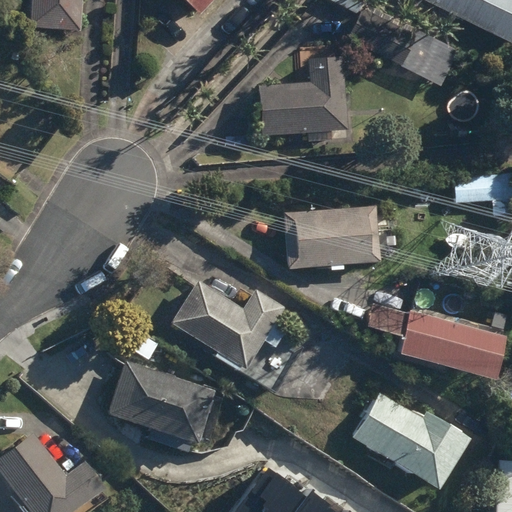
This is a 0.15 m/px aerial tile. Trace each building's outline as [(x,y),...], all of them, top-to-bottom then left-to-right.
[(32,0),(31,28),(81,31),(82,0),(32,0)] [(184,0),(201,15),(214,0),(184,0)] [(511,0),(424,0),(511,42),(511,0)] [(350,39),(442,85),(457,54),(365,7),(350,39)] [(313,133),(313,136),(323,136),(323,133),(348,131),(345,58),(310,60),(312,84),(260,86),(263,136),(313,133)] [(511,174),(453,177),(454,203),(511,201),(511,174)] [(330,267),(330,272),(345,271),(345,265),(382,263),(378,207),(284,213),(288,270),(330,267)] [(211,356),(241,374),(244,369),(247,370),(264,341),(274,347),(281,335),(275,331),(278,327),(275,325),(285,307),(256,291),(245,310),(199,284),(174,326),(215,350),(211,356)] [(448,366),(496,379),(507,336),(412,311),(411,315),(374,305),(368,327),(396,335),(390,358),(446,373),(448,366)] [(147,449),(187,463),(193,445),(207,450),(224,398),(214,395),(215,391),(127,362),(109,414),(154,429),(147,449)] [(354,436),(440,489),(471,438),(426,411),(422,418),(380,393),(354,436)] [(27,511),(31,510),(33,511),(72,511),(107,489),(89,462),(66,478),(36,433),(0,457),(0,467),(17,494),(13,497),(23,511),(27,511)] [(497,511),(511,511),(511,461),(499,461),(497,511)] [(232,511),(295,511),(308,497),(270,466),(232,511)] [(308,497),(295,511),(335,511),(312,493),(308,497)]
